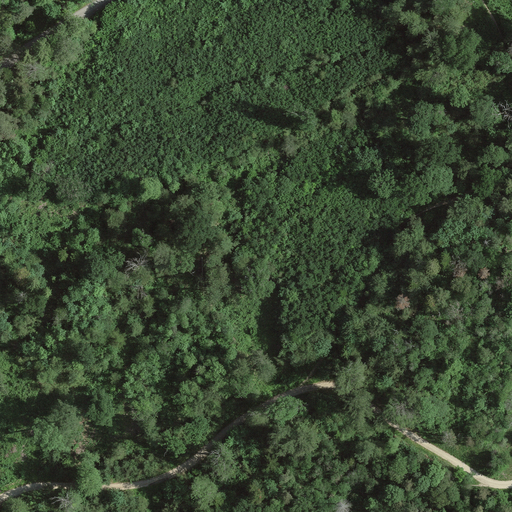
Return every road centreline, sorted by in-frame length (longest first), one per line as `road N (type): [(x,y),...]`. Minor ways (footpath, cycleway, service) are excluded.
road 1 (track): [(0,497),(27,486),(117,488),(171,477),(240,420),(299,389)]
road 2 (track): [(299,389),(335,383),(494,484),(511,483)]
